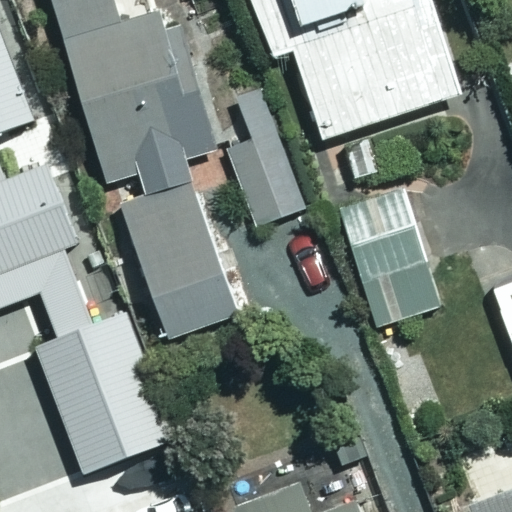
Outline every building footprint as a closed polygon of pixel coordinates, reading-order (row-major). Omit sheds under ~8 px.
[(47,0),(104,176),(135,167),(141,186),(117,193),(161,330),(236,307),(186,151),(216,142),(175,15),(162,20),(156,0),(119,12),(114,0),(47,0)] [(251,0),(269,47),(288,41),(316,127),(457,83),(429,0),(251,0)] [(0,120),(31,109),(0,28),(0,296),(36,282),(54,328),(91,315),(62,239),(75,234),(44,154),(2,170),(0,165),(0,120)] [(257,81),(235,90),(251,132),(224,142),(253,219),(302,200),(257,81)] [(401,182),(338,201),(374,320),(438,301),(401,182)] [(54,328),(32,337),(81,466),(172,432),(123,303),(91,315),(54,328)] [(298,475),(231,500),(236,511),(359,511),(352,492),(310,508),(298,475)] [(511,511),(511,480),(465,499),(469,511),(511,511)]
